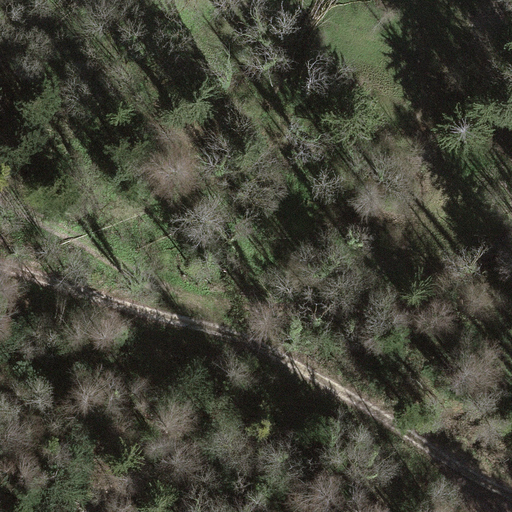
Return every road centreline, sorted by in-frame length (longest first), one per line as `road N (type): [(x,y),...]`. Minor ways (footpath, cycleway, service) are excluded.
road 1 (track): [(511,494),(252,341),(0,265)]
road 2 (track): [(197,322),(169,296),(0,196)]
